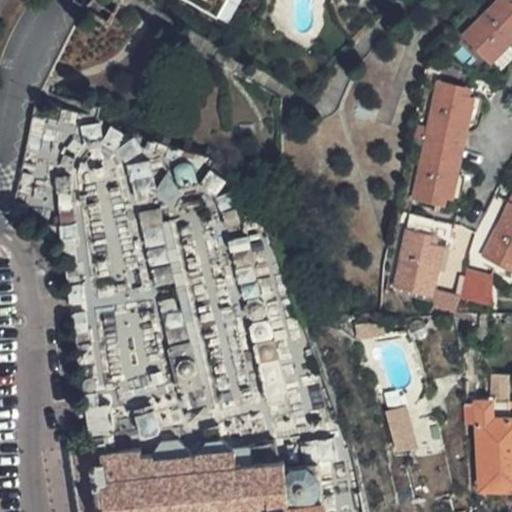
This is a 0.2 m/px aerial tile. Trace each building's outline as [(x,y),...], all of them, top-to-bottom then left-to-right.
[(107,22),(117,0),(90,0),(82,8),(107,22)] [(188,0),(222,20),(232,0),(188,0)] [(245,0),(232,0),(222,20),(232,25),(245,0)] [(505,51),(511,44),(511,6),(504,0),(501,0),(500,1),(464,40),(491,66),(505,51)] [(428,144),(462,151),(472,99),(460,97),(461,88),(440,85),(428,144)] [(453,199),(462,151),(428,144),(416,200),(438,204),(439,196),(453,199)] [(511,261),(511,202),(482,256),(502,266),(506,259),(511,261)] [(428,294),(442,246),(426,241),(429,231),(407,228),(404,240),(394,286),(428,294)] [(463,298),(493,301),(496,272),(466,269),(463,298)] [(358,337),(385,328),(382,320),(371,324),(370,320),(354,324),(358,337)] [(511,416),(509,416),(508,399),(464,401),(464,420),(476,420),(480,487),(511,485),(511,416)] [(415,445),(404,410),(385,416),(395,451),(415,445)] [(102,452),(95,453),(101,511),(233,511),(247,511),(296,511),(296,494),(295,485),(307,488),(317,485),(322,474),(321,462),(313,455),(300,455),(291,459),(290,448),(257,450),(255,436),(102,446),(102,452)] [(73,443),(83,511),(101,511),(95,453),(91,439),(84,440),(73,443)] [(296,494),(296,511),(247,511),(233,511),(330,511),(329,491),(296,494)]
